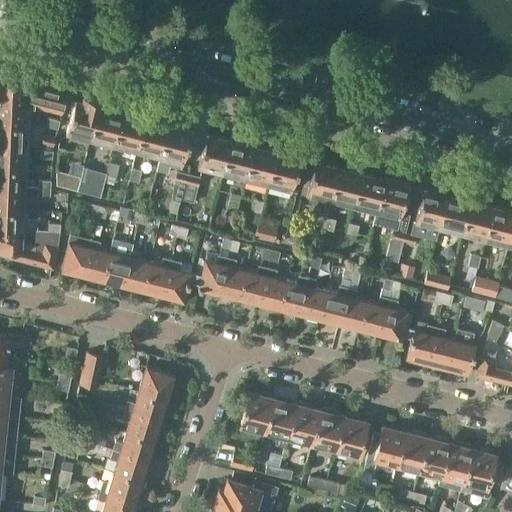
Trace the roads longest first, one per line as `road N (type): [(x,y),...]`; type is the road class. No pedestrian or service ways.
road 1 (residential): [(0,18),(511,146)]
road 2 (residential): [(511,418),(228,350)]
road 3 (residential): [(228,350),(0,293)]
road 4 (residential): [(180,511),(228,350)]
